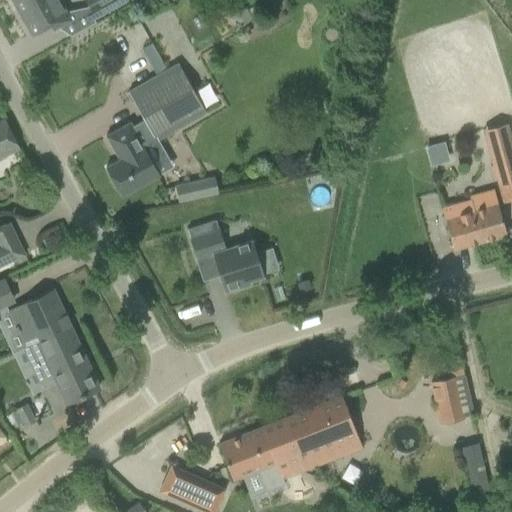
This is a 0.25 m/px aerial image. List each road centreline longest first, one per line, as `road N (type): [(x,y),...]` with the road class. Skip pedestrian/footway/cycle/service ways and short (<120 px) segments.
road 1 (unclassified): [(174,379),(248,341),(511,271)]
road 2 (unclassified): [(174,379),(0,72)]
road 3 (unclassified): [(0,510),(174,379)]
